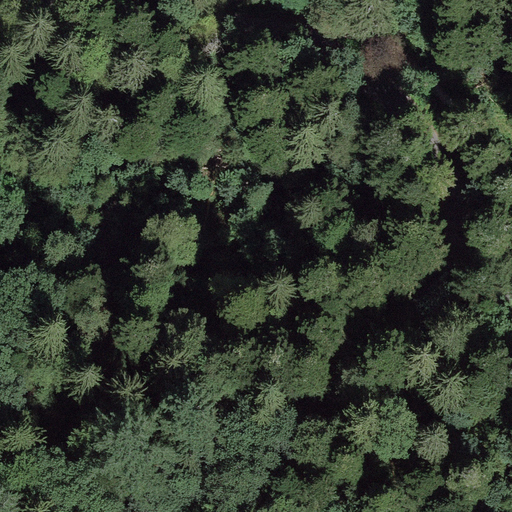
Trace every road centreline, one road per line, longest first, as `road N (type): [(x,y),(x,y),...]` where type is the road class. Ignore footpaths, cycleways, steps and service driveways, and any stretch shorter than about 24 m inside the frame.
road 1 (unclassified): [(0,4),(243,26),(303,47),(380,94),(444,172),(465,247),(511,318)]
road 2 (track): [(185,511),(282,454),(335,404),(465,247)]
road 3 (track): [(511,186),(480,131),(395,49),(353,32),(323,32),(303,47)]
